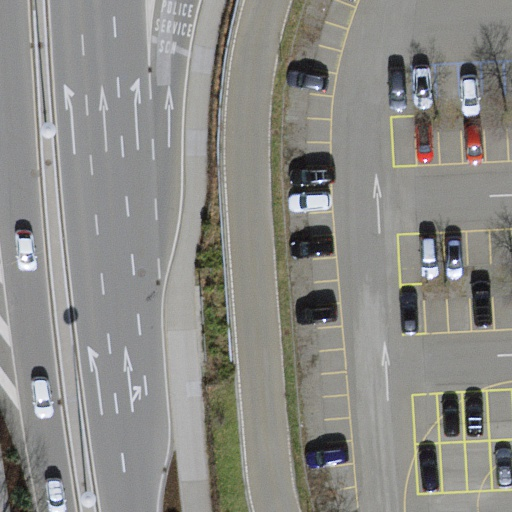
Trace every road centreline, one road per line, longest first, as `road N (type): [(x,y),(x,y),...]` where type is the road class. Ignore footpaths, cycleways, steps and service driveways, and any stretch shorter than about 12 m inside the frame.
road 1 (secondary): [(130,511),(82,0)]
road 2 (secondary): [(5,123),(57,511)]
